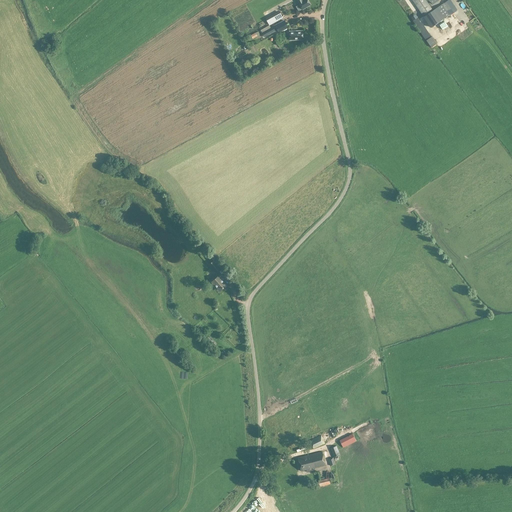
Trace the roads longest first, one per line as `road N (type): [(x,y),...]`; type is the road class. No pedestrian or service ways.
road 1 (unclassified): [(233,511),(259,455),(248,301),(346,189),(348,161),(322,31),(326,0)]
road 2 (track): [(381,354),(259,419)]
